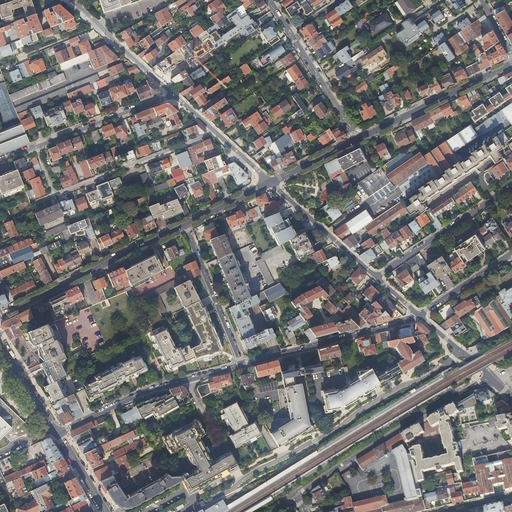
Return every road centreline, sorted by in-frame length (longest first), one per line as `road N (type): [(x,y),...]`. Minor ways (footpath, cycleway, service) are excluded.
road 1 (residential): [(461,350),(439,370),(190,509)]
road 2 (residential): [(297,497),(488,376)]
road 3 (tertiary): [(0,315),(185,224)]
road 4 (residential): [(57,434),(146,392),(242,365)]
road 5 (residential): [(242,365),(418,315)]
road 6 (residential): [(214,132),(53,194)]
road 7 (tertiary): [(357,139),(511,63)]
road 8 (residential): [(511,185),(376,276)]
road 9 (residential): [(185,224),(242,365)]
road 10 (residential): [(173,94),(34,147)]
road 11 (residential): [(376,276),(270,182)]
road 12 (residential): [(357,139),(289,32)]
